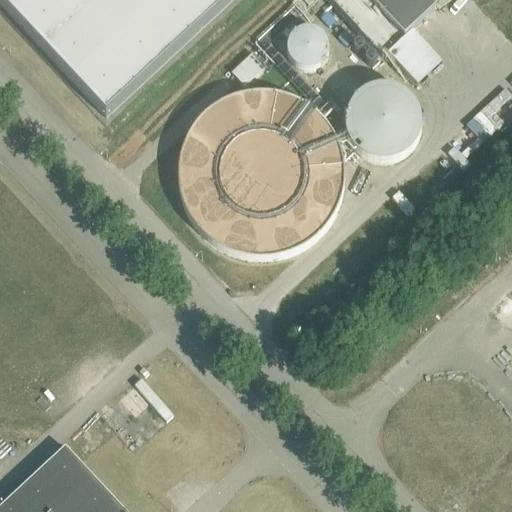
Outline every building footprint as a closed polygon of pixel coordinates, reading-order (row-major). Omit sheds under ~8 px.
[(0,0),(0,5),(106,120),(234,0),(0,0)] [(367,0),(405,40),(435,13),(423,0),(367,0)] [(338,41),(297,32),(290,68),(331,76),(338,41)] [(492,107),(470,127),(486,144),(508,124),(492,107)] [(146,385),(141,391),(158,406),(163,400),(146,385)] [(122,511),(94,481),(65,450),(0,510),(0,511),(122,511)]
